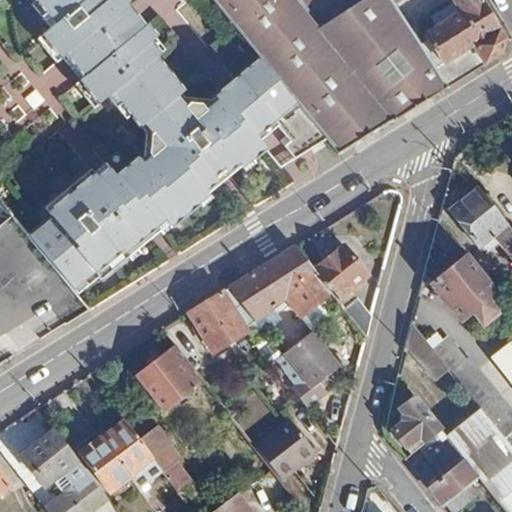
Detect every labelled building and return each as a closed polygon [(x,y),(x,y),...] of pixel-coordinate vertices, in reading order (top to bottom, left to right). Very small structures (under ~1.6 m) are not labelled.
[(48,213),(51,219),(25,238),(72,294),(94,275),(98,281),(128,257),(125,254),(152,232),(165,222),(167,226),(197,203),(195,200),(246,157),(249,160),(262,149),(258,144),(267,136),(275,129),(282,138),(278,142),(293,161),(318,145),(323,141),(261,62),(215,98),(218,102),(205,112),(186,110),(179,101),(183,97),(156,65),(161,61),(139,35),(144,31),(127,9),(121,13),(110,0),(33,0),(55,27),(40,39),(59,61),(65,58),(82,80),(78,84),(96,107),(111,97),(140,133),(143,131),(149,137),(146,159),(150,162),(144,167),(138,159),(115,177),(108,171),(97,179),(94,175),(48,213)] [(211,0),(261,62),(323,141),(335,155),(445,86),(434,69),(389,2),(387,0),(362,0),(338,15),(320,26),(298,0),(211,0)] [(298,0),(320,26),(338,15),(328,0),(298,0)] [(441,64),(434,69),(445,86),(448,84),(500,52),(503,38),(478,0),(452,0),(458,10),(422,34),(441,64)] [(511,234),(477,191),(449,214),(478,249),(498,233),(509,247),(505,251),(511,259),(511,234)] [(342,246),(312,269),(334,296),(337,299),(366,276),(342,246)] [(334,296),(312,269),(294,247),(226,289),(240,307),(248,317),(279,292),(309,329),(327,315),(321,307),(334,296)] [(467,258),(430,287),(459,324),(470,315),(479,326),(494,314),(485,303),(496,294),(467,258)] [(235,311),(220,293),(189,312),(215,346),(244,324),(243,321),(248,317),(240,307),(235,311)] [(344,308),(365,333),(369,316),(356,300),(344,308)] [(177,319),(161,329),(173,344),(198,377),(213,366),(177,319)] [(409,324),(403,345),(433,383),(446,372),(425,344),(409,324)] [(309,329),(278,354),(314,400),(326,390),(319,381),(338,365),(309,329)] [(433,337),(425,344),(446,372),(480,414),(511,453),(511,414),(468,359),(464,361),(446,339),(439,345),(433,337)] [(511,342),(490,361),(511,388),(511,342)] [(202,381),(198,377),(173,344),(133,375),(163,414),(202,381)] [(294,383),(288,388),(294,395),(304,408),(314,400),(278,354),(274,358),(294,383)] [(404,428),(392,437),(409,459),(418,452),(440,435),(415,402),(399,414),(404,421),(404,428)] [(476,480),(501,511),(511,511),(511,453),(480,414),(445,441),(476,480)] [(159,469),(138,442),(120,418),(95,437),(129,480),(135,488),(159,469)] [(291,419),(254,449),(260,456),(273,469),(283,482),(318,455),(291,419)] [(154,429),(138,442),(159,469),(184,501),(197,491),(174,461),(178,459),(167,445),(171,442),(165,434),(161,437),(154,429)] [(49,431),(17,457),(40,486),(49,479),(65,492),(85,478),(49,431)] [(445,441),(440,435),(418,452),(436,476),(442,471),(447,478),(429,492),(441,508),(466,487),(476,480),(445,441)] [(129,480),(95,437),(75,453),(104,490),(110,485),(115,491),(129,480)] [(453,511),(474,496),(466,487),(441,508),(444,511),(453,511)] [(213,511),(256,511),(242,492),(226,501),(213,511)]
